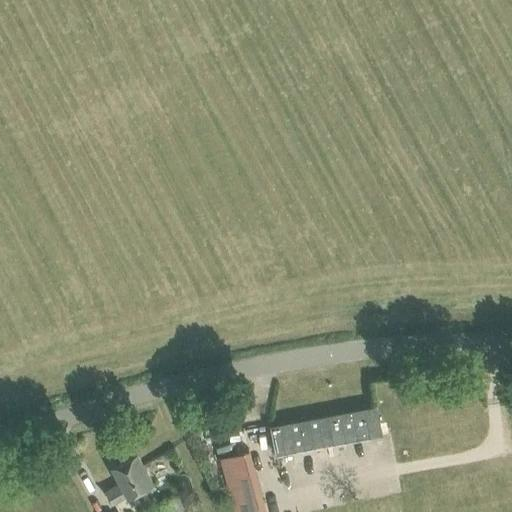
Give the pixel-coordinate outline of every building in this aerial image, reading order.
[(374,392),(266,406),(270,435),(378,421),(374,392)] [(248,448),(220,455),(228,485),(236,511),(238,511),(241,511),(266,511),(249,447),(248,447),(248,448)] [(174,450),(156,460),(162,473),(181,462),(174,450)] [(112,464),(121,481),(105,489),(112,501),(112,502),(152,480),(136,451),(112,464)] [(167,500),(162,503),(166,511),(187,511),(178,494),(167,500)]
